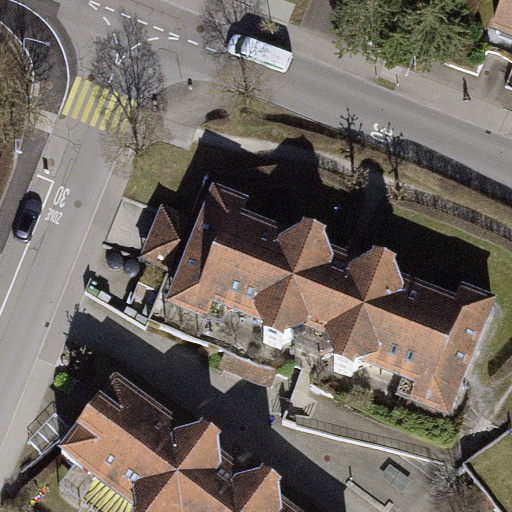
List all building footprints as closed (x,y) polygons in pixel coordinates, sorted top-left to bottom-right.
[(246,208),(215,196),(203,227),(183,278),(176,295),(179,296),(193,301),(205,294),(229,304),(259,317),(267,339),(266,342),(283,350),(285,344),(288,343),(296,341),(299,349),(322,358),(333,356),(336,363),(337,365),(335,371),(353,378),(354,374),(376,363),(400,373),(435,387),(439,399),(452,404),(454,405),(493,306),(463,295),(457,309),(443,304),(440,313),(404,298),(393,275),(394,271),(379,265),(377,270),(360,276),(357,270),(336,262),(329,264),(323,248),(324,243),(307,237),(305,240),(285,252),(250,238),(254,228),(241,223),(246,208)] [(165,213),(144,263),(183,278),(203,227),(165,213)] [(220,327),(229,304),(205,294),(193,301),(179,296),(174,308),(220,327)] [(296,341),(288,343),(293,355),(322,367),(336,363),(333,356),(322,358),(299,349),(296,341)] [(440,434),(452,404),(439,399),(435,387),(400,373),(391,395),(397,397),(390,414),(440,434)] [(155,416),(117,387),(63,460),(91,481),(97,473),(137,503),(138,511),(278,511),(277,497),(280,494),(266,483),(263,486),(247,489),(247,485),(226,468),(218,468),(217,452),(220,449),(206,438),(203,441),(178,445),(149,424),(155,416)]
